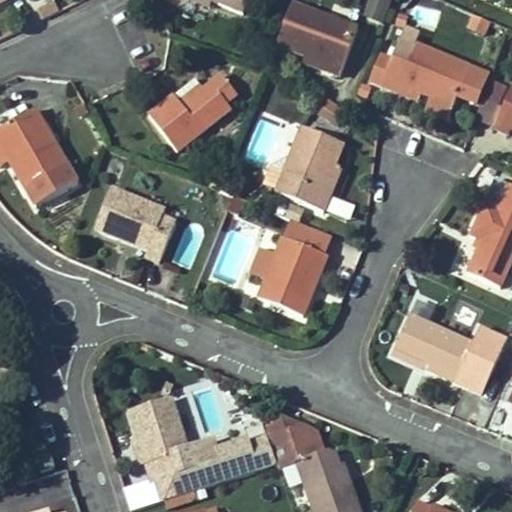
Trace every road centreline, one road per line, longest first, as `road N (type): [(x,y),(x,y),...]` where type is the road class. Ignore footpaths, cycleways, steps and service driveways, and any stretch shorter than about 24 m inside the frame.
road 1 (residential): [(416,172),(328,393)]
road 2 (residential): [(328,393),(511,469)]
road 3 (residential): [(147,319),(328,393)]
road 4 (residential): [(65,396),(103,511)]
